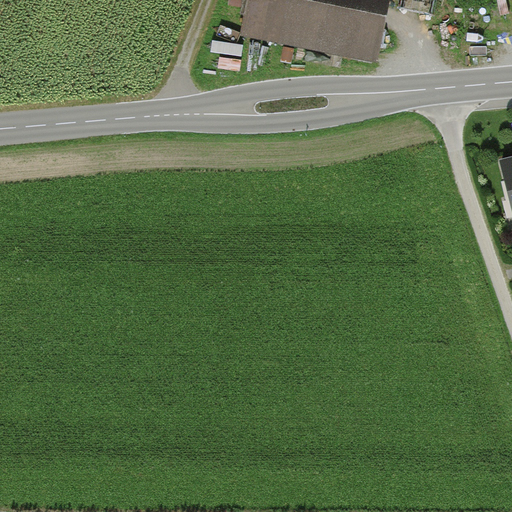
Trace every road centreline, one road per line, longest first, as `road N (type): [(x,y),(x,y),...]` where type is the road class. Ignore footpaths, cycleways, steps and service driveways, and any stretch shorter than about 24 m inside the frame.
road 1 (tertiary): [(0,131),(511,84)]
road 2 (track): [(511,315),(440,92)]
road 3 (track): [(166,114),(210,0)]
